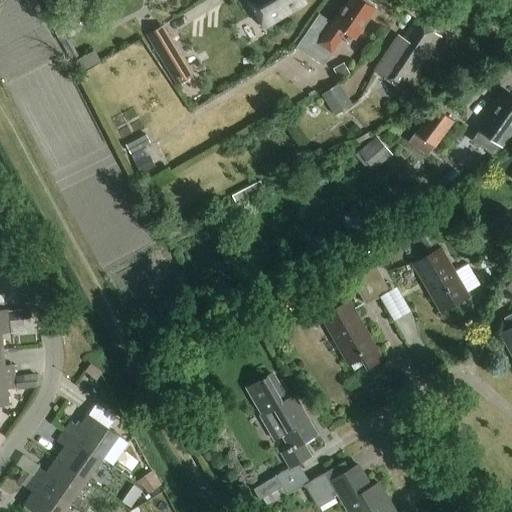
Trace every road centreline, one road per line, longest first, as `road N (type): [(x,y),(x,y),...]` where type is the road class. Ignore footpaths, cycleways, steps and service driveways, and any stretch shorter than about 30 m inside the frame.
road 1 (residential): [(0,461),(46,389),(54,358),(49,329),(0,236)]
road 2 (residential): [(511,414),(463,375),(393,416)]
